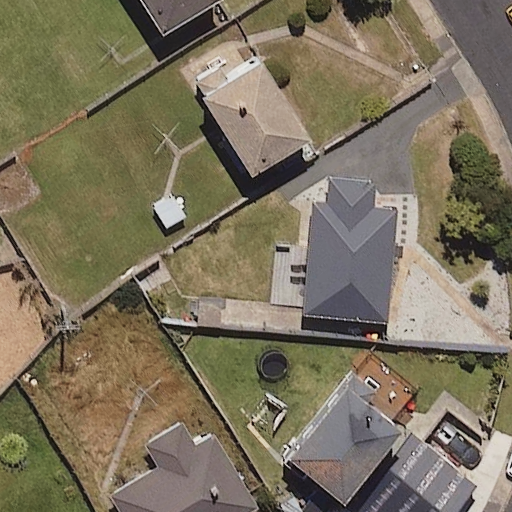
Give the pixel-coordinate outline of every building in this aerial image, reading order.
[(143,0),(161,29),(209,0),(143,0)] [(192,80),(248,172),(309,135),(261,56),(236,72),(227,58),(192,80)] [(313,200),(305,309),(388,315),(395,208),(374,207),(376,178),(327,175),(325,201),(313,200)] [(351,372),(286,457),(344,501),(401,428),(366,401),(374,390),(351,372)] [(160,466),(114,494),(124,511),(247,511),(259,505),(215,431),(195,443),(181,420),(145,441),(160,466)] [(410,435),(350,511),(451,511),(474,483),(410,435)]
